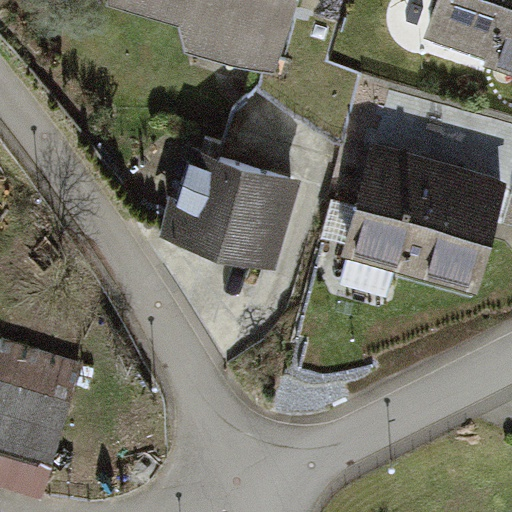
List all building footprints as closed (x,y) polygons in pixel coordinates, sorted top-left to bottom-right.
[(298,0),(111,0),(180,19),(194,51),(277,75),(298,0)] [(511,0),(429,0),(417,36),(511,67),(511,0)] [(511,126),(409,95),(395,141),(511,175),(511,126)] [(508,184),(387,147),(352,259),(474,296),(508,184)] [(295,182),(198,153),(173,234),(270,264),(295,182)] [(88,378),(0,348),(0,475),(48,492),(88,378)]
